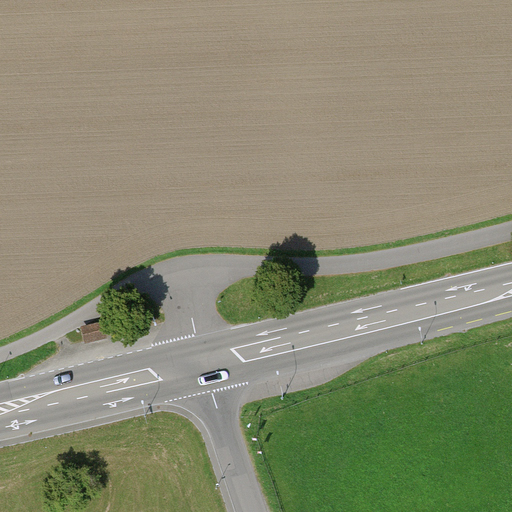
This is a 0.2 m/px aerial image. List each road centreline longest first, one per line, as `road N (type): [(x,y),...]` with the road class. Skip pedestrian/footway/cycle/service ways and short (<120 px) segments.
road 1 (primary): [(205,365),(511,290)]
road 2 (primary): [(0,413),(205,365)]
road 3 (residential): [(205,365),(253,511)]
